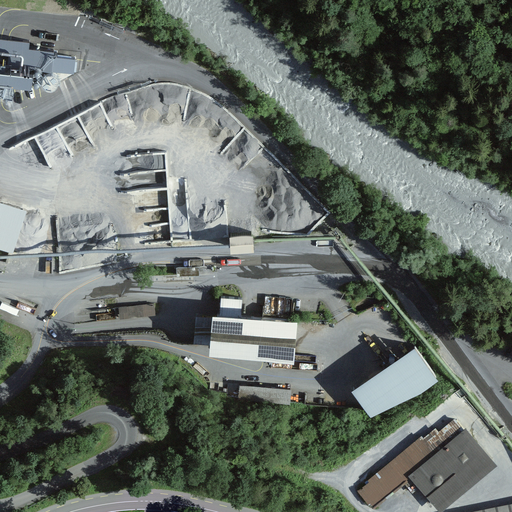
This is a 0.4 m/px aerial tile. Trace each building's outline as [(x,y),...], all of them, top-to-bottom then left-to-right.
[(0,67),(1,71),(0,71),(0,80),(25,75),(17,34),(0,37),(0,55),(1,63),(0,63),(0,67)] [(27,204),(0,195),(0,243),(11,247),(13,247),(27,204)] [(253,227),(229,229),(231,248),(254,246),(253,227)] [(199,264),(176,265),(177,274),(199,273),(199,264)] [(212,304),(211,311),(196,310),(193,341),(209,342),(209,348),(294,355),(297,311),(241,307),(242,295),(221,294),(220,305),(212,304)] [(120,317),(155,313),(154,304),(147,302),(118,305),(120,317)] [(422,388),(439,376),(414,340),(351,383),(370,412),(422,388)] [(237,399),(263,401),(265,384),(239,382),(238,396),(237,399)] [(291,386),(265,384),(263,401),(290,403),(291,386)] [(497,462),(466,424),(462,428),(453,417),(438,430),(435,425),(423,435),(421,433),(367,478),(369,480),(357,489),(372,507),(373,506),(375,507),(404,483),(412,492),(420,486),(440,509),(497,462)] [(511,511),(511,500),(455,511),(511,511)]
